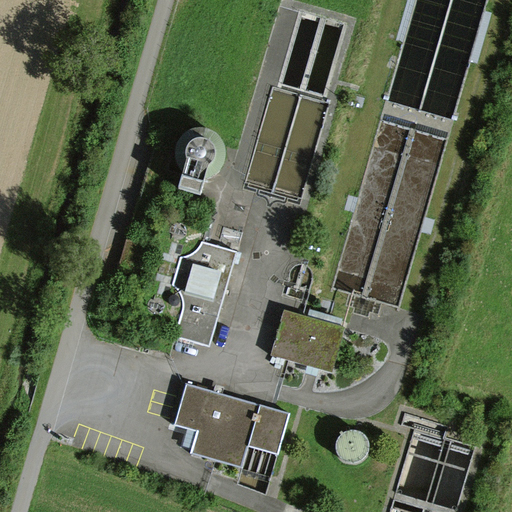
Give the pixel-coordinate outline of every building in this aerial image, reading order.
[(226,156),(224,148),(219,141),(213,136),(205,133),(197,133),(189,136),(183,141),(178,147),(175,155),(176,163),(179,171),(183,177),(178,195),(200,202),(205,184),(212,181),(218,177),(223,171),(225,164),(226,156)] [(118,272),(137,277),(145,246),(128,241),(127,241),(119,270),(118,272)] [(210,351),(237,255),(202,244),(199,248),(197,251),(194,254),(190,256),(184,257),(180,258),(171,286),(175,289),(178,292),(181,296),(182,300),(183,306),(182,311),(174,339),(210,351)] [(346,332),(284,313),(271,356),(332,375),(346,332)] [(280,456),(292,414),(186,384),(174,425),(198,432),(195,442),(192,453),(215,460),(241,467),(247,446),(280,456)] [(370,452),(369,446),(367,440),(362,436),(357,434),(351,433),(345,435),(340,438),(337,443),(335,448),(336,453),(337,458),(340,463),(345,466),(350,467),(355,467),(361,466),(365,462),(368,457),(370,452)] [(461,511),(471,467),(437,459),(440,445),(417,439),(403,498),(461,511)]
